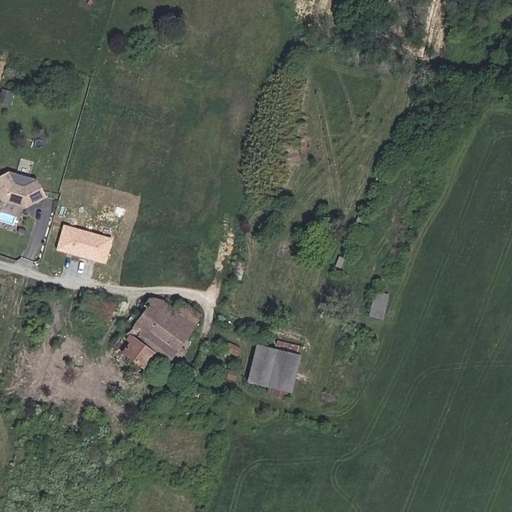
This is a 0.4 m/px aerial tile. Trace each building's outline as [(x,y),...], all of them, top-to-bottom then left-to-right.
[(415,100),(410,110),(415,113),(420,103),(415,100)] [(396,140),(391,149),(397,151),(401,142),(396,140)] [(47,196),(38,179),(26,185),(17,183),(11,171),(0,176),(0,192),(3,199),(9,201),(10,198),(23,202),(22,205),(27,207),(47,196)] [(379,175),(374,185),(380,187),(384,177),(379,175)] [(361,217),(356,228),(360,229),(365,219),(361,217)] [(106,263),(113,237),(63,223),(56,249),(106,263)] [(164,242),(162,264),(197,267),(199,246),(164,242)] [(342,258),(337,268),(342,271),(347,261),(342,258)] [(238,263),(236,279),(243,280),(246,265),(238,263)] [(295,311),(305,313),(308,298),(299,297),(302,284),(313,286),(318,282),(319,279),(272,269),(264,308),(295,314),(295,311)] [(378,293),(370,317),(383,321),(389,297),(378,293)] [(115,306),(85,294),(79,311),(109,322),(115,306)] [(167,302),(151,296),(144,306),(147,308),(160,317),(168,322),(177,309),(172,306),(167,302)] [(170,357),(175,362),(183,351),(180,350),(184,345),(181,343),(201,314),(178,299),(172,306),(177,309),(168,322),(160,317),(141,343),(153,351),(167,361),(170,357)] [(147,308),(144,306),(122,336),(129,340),(131,337),(128,335),(147,308)] [(131,337),(129,340),(122,336),(115,347),(143,367),(153,351),(141,343),(160,317),(147,308),(128,335),(131,337)] [(230,344),(222,341),(219,348),(226,351),(230,344)] [(299,355),(301,347),(295,345),(279,341),(277,349),(299,355)] [(241,350),(230,344),(226,351),(237,356),(241,350)] [(258,345),(248,381),(292,393),(302,356),(299,355),(277,349),(258,345)] [(231,369),(227,380),(235,382),(238,371),(231,369)]
